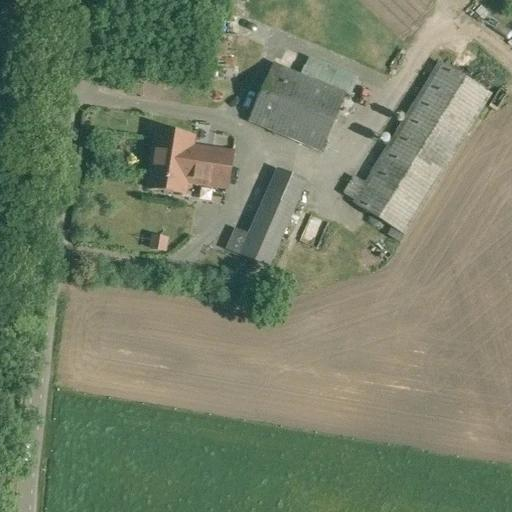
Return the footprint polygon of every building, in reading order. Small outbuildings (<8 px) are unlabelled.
[(274,64),(250,121),(322,151),(346,94),(274,64)] [(490,95),(439,64),(365,185),(353,178),(344,194),(355,201),(353,204),(404,235),(490,95)] [(151,161),(228,172),(231,154),(197,149),(191,148),(193,138),(156,132),(151,161)] [(228,172),(151,161),(147,189),(184,194),(186,181),(192,182),(192,183),(226,188),(228,172)] [(305,183),(276,171),(248,236),(236,231),(227,250),(268,267),(305,183)] [(164,251),(166,239),(166,236),(152,234),(150,249),(164,251)]
